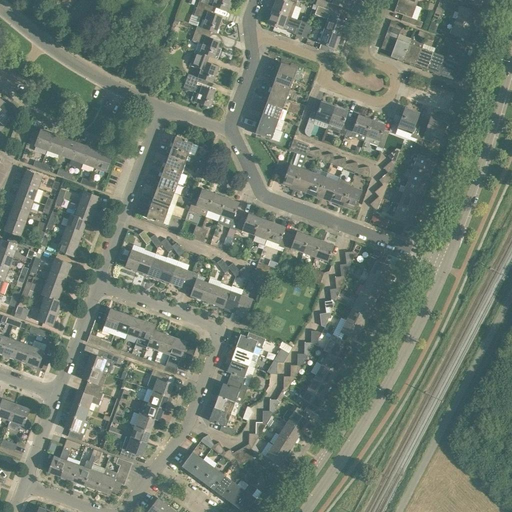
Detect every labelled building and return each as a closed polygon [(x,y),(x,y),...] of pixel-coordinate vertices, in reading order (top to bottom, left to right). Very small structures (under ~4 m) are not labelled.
[(199,2),(226,12),(230,0),(205,0),(204,4),(199,2)] [(297,0),(280,0),(281,0),(279,0),(277,0),(273,12),(291,18),(297,0)] [(315,0),(314,5),(323,9),(326,10),(338,14),(339,15),(340,14),(339,13),(341,8),(350,11),(353,0),(332,0),(331,4),(329,3),(320,0),(315,0)] [(422,23),(414,20),(411,19),(416,6),(398,0),(397,0),(398,0),(395,10),(394,9),(393,12),(403,16),(401,21),(420,28),(422,23)] [(226,12),(199,2),(194,16),(204,20),(202,28),(197,27),(216,34),(222,17),(210,13),(212,7),(226,12)] [(461,8),(459,14),(456,21),(471,27),(476,14),(461,8)] [(94,15),(88,9),(83,14),(89,20),(94,15)] [(324,30),(340,36),(345,23),(336,20),(338,14),(326,10),(323,9),(320,17),(328,20),(324,30)] [(293,35),(296,35),(301,38),(306,24),(301,22),(291,18),(273,12),(268,24),(275,26),(275,28),(282,31),(284,25),(295,29),(293,35)] [(400,31),(402,25),(391,21),(389,27),(400,31)] [(456,21),(452,35),(466,40),(471,27),(456,21)] [(85,27),(80,22),(72,30),(78,35),(85,27)] [(306,24),(301,38),(307,40),(312,26),(306,24)] [(221,49),(218,48),(220,42),(208,38),(210,32),(216,34),(197,27),(192,41),(202,45),(199,53),(195,51),(214,59),(218,60),(221,49)] [(387,32),(398,36),(400,31),(389,27),(387,32)] [(335,50),(340,36),(324,30),(319,44),(335,50)] [(385,38),(396,42),(397,40),(398,36),(387,32),(385,38)] [(396,42),(385,38),(383,43),(394,47),(396,42)] [(409,44),(397,40),(396,42),(394,47),(392,53),(390,57),(400,61),(400,62),(402,63),(409,44)] [(383,43),(381,49),(392,53),(394,47),(383,43)] [(449,79),(449,80),(451,81),(458,63),(455,62),(459,51),(457,50),(459,45),(451,43),(449,48),(446,58),(439,77),(439,76),(449,79)] [(412,66),(412,67),(414,68),(421,49),(409,44),(402,63),(403,62),(412,66)] [(424,70),(424,71),(427,72),(433,53),(421,49),(414,68),(415,68),(415,67),(424,70)] [(214,59),(195,51),(189,66),(200,70),(198,78),(188,75),(193,77),(212,84),(218,67),(206,63),(208,57),(214,59)] [(439,77),(446,58),(433,53),(427,72),(427,71),(437,75),(436,76),(439,77)] [(278,62),(276,68),(279,69),(277,74),(293,80),(297,69),(289,66),(280,63),(278,62)] [(289,90),(293,80),(277,74),(274,73),(271,83),(289,90)] [(187,91),(188,91),(199,95),(196,103),(197,104),(195,108),(202,111),(204,106),(210,109),(216,92),(210,90),(212,84),(193,77),(188,75),(183,88),(188,90),(187,91)] [(267,93),(286,100),(289,90),(271,83),(267,93)] [(282,110),(286,100),(267,93),(263,103),(282,110)] [(315,103),(308,123),(314,125),(315,121),(328,125),(334,107),(321,102),(320,104),(315,103)] [(14,112),(4,103),(0,108),(0,122),(3,125),(14,112)] [(278,120),(282,110),(263,103),(260,113),(278,120)] [(345,136),(351,119),(346,117),(347,112),(334,107),(328,125),(340,130),(339,134),(345,136)] [(410,137),(416,140),(423,121),(418,119),(419,114),(404,108),(397,128),(412,133),(410,137)] [(256,123),(275,130),(278,120),(260,113),(256,123)] [(351,119),(345,136),(351,138),(353,133),(365,138),(372,121),(358,116),(356,121),(351,119)] [(423,121),(416,140),(415,143),(421,145),(423,139),(432,142),(434,137),(440,139),(446,124),(430,118),(429,123),(423,121)] [(384,130),(385,126),(372,121),(365,138),(378,142),(376,148),(382,150),(389,132),(384,130)] [(271,140),(275,130),(256,123),(252,133),(271,140)] [(309,137),(314,125),(308,123),(304,132),(304,133),(305,134),(305,135),(306,136),(307,136),(309,137)] [(46,152),(53,135),(40,130),(34,147),(46,152)] [(65,139),(53,135),(46,152),(58,156),(65,139)] [(168,147),(188,154),(192,144),(172,136),(169,143),(172,144),(171,147),(168,146),(168,147)] [(58,156),(70,160),(77,143),(65,139),(58,156)] [(309,146),(293,140),(290,150),(306,156),(307,152),(310,152),(309,146)] [(77,143),(70,160),(82,165),(89,148),(77,143)] [(185,164),(190,167),(194,156),(188,154),(168,147),(166,153),(169,154),(168,157),(165,156),(165,157),(185,164)] [(89,148),(82,165),(94,169),(101,152),(89,148)] [(396,149),(388,156),(392,161),(396,163),(400,150),(396,149)] [(307,152),(306,156),(318,160),(320,157),(322,156),(321,150),(310,152),(307,152)] [(101,152),(94,169),(106,174),(113,157),(101,152)] [(320,157),(318,160),(330,164),(332,161),(334,160),(333,155),(322,156),(320,157)] [(434,164),(417,157),(413,155),(408,167),(412,169),(430,176),(434,164)] [(181,174),(185,164),(165,157),(162,163),(165,164),(164,167),(161,166),(161,167),(181,174)] [(332,161),(330,164),(343,169),(344,165),(346,165),(345,159),(334,160),(332,161)] [(391,175),(396,163),(392,161),(383,168),(387,173),(391,175)] [(203,170),(205,165),(205,164),(200,163),(199,162),(197,168),(203,170)] [(344,165),(343,169),(354,173),(356,170),(358,169),(357,163),(346,165),(344,165)] [(282,164),(281,167),(277,177),(284,179),(282,185),(294,189),(301,170),(289,165),(289,166),(282,164)] [(160,178),(177,184),(181,174),(161,167),(159,173),(162,174),(160,178)] [(354,173),(368,178),(370,174),(369,167),(358,169),(356,170),(354,173)] [(412,169),(407,181),(425,188),(430,176),(412,169)] [(313,175),(301,170),(294,189),(306,193),(313,175)] [(42,177),(26,171),(25,171),(21,183),(38,189),(42,177)] [(78,177),(73,175),(66,173),(64,178),(76,182),(78,177)] [(387,187),(391,175),(387,173),(379,181),(382,185),(387,187)] [(318,198),(325,179),(313,175),(306,193),(318,198)] [(88,187),(90,181),(82,178),(82,179),(78,177),(76,182),(88,187)] [(177,184),(160,178),(159,182),(156,181),(154,187),(174,194),(177,184)] [(337,183),(325,179),(318,198),(330,202),(337,183)] [(339,179),(337,183),(330,202),(342,207),(349,187),(351,183),(339,179)] [(95,189),(95,188),(97,184),(90,181),(88,187),(95,189)] [(403,193),(420,200),(425,188),(407,181),(403,193)] [(33,201),(38,189),(21,183),(17,195),(33,201)] [(387,187),(382,185),(383,186),(374,193),(378,197),(383,199),(387,187)] [(150,197),(170,204),(174,194),(154,187),(157,188),(155,192),(153,191),(150,197)] [(362,192),(349,187),(342,207),(355,211),(362,192)] [(207,211),(208,212),(214,195),(204,191),(204,190),(202,189),(197,202),(192,200),(188,211),(205,218),(207,211)] [(393,203),(398,205),(416,212),(420,200),(403,193),(397,191),(393,203)] [(78,205),(95,211),(100,199),(83,192),(78,205)] [(208,212),(220,216),(226,199),(216,196),(216,194),(214,194),(214,195),(208,212)] [(12,207),(29,213),(33,201),(17,195),(12,207)] [(146,207),(167,214),(170,204),(150,197),(153,199),(152,202),(149,201),(146,207)] [(378,197),(370,205),(374,209),(378,211),(383,199),(378,197)] [(232,239),(235,231),(241,216),(235,214),(239,204),(228,200),(229,199),(226,198),(226,199),(220,216),(232,221),(229,229),(226,237),(232,239)] [(95,211),(78,205),(74,217),(70,215),(70,216),(87,222),(91,223),(95,211)] [(411,224),(416,212),(398,205),(393,217),(411,224)] [(25,225),(29,213),(12,207),(8,219),(25,225)] [(167,214),(146,207),(150,208),(148,212),(145,211),(143,217),(163,224),(167,214)] [(242,232),(253,236),(260,219),(250,216),(250,214),(248,214),(246,218),(241,216),(235,231),(241,233),(242,232)] [(381,218),(372,215),(370,223),(378,226),(381,218)] [(87,222),(70,216),(65,227),(83,233),(87,222)] [(253,236),(266,241),(272,224),(262,220),(263,219),(260,218),(260,219),(253,236)] [(8,219),(3,231),(20,237),(25,225),(8,219)] [(272,224),(266,241),(279,245),(278,247),(284,249),(289,234),(284,232),(285,228),(275,225),(275,223),(273,222),(272,224)] [(196,226),(191,239),(197,241),(202,229),(196,226)] [(83,233),(65,227),(61,239),(78,245),(83,233)] [(197,241),(203,243),(207,231),(202,229),(197,241)] [(144,231),(138,235),(146,245),(151,241),(149,239),(144,231)] [(289,234),(284,249),(290,251),(290,249),(303,254),(309,237),(299,233),(299,232),(297,231),(295,236),(289,234)] [(157,249),(162,245),(160,243),(155,235),(149,239),(151,241),(157,249)] [(309,237),(303,254),(315,258),(321,242),(312,238),(312,237),(309,236),(309,237)] [(44,250),(48,240),(42,238),(40,245),(39,249),(44,250)] [(78,245),(61,239),(57,251),(74,258),(78,245)] [(160,243),(162,245),(168,253),(173,249),(171,247),(166,239),(160,243)] [(0,240),(0,253),(13,258),(17,246),(0,240)] [(321,242),(315,258),(328,263),(334,246),(324,242),(324,241),(321,241),(321,242)] [(185,253),(183,251),(177,243),(171,247),(173,249),(179,257),(185,253)] [(136,272),(142,255),(131,251),(125,267),(136,272)] [(355,254),(351,252),(345,253),(346,265),(350,267),(355,254)] [(13,258),(0,253),(0,267),(9,270),(13,258)] [(142,255),(136,272),(147,276),(153,259),(142,255)] [(369,273),(385,281),(391,269),(379,263),(370,258),(367,264),(370,265),(367,272),(370,273),(369,273)] [(49,271),(67,277),(71,265),(54,259),(49,271)] [(153,259),(147,276),(158,280),(164,263),(153,259)] [(222,259),(217,263),(224,273),(229,269),(228,267),(222,259)] [(164,263),(158,280),(169,284),(176,267),(164,263)] [(235,277),(240,274),(239,271),(233,263),(228,267),(229,269),(235,277)] [(264,282),(270,267),(258,263),(255,271),(262,281),(264,282)] [(345,279),(350,267),(346,265),(339,265),(341,277),(345,279)] [(0,267),(0,280),(4,282),(9,270),(0,267)] [(176,267),(169,284),(181,288),(183,284),(188,285),(192,273),(176,267)] [(239,271),(240,274),(246,281),(251,278),(250,275),(244,267),(239,271)] [(322,280),(324,273),(311,269),(309,275),(322,280)] [(49,271),(45,283),(62,289),(67,277),(49,271)] [(257,285),(262,281),(255,271),(250,275),(251,278),(257,285)] [(192,273),(188,285),(193,287),(190,297),(201,301),(208,283),(197,280),(199,275),(192,273)] [(364,285),(380,293),(385,281),(369,273),(364,285)] [(21,288),(25,276),(20,274),(17,282),(18,282),(16,286),(21,288)] [(309,275),(307,281),(320,285),(322,280),(309,275)] [(340,291),(345,279),(341,277),(335,278),(336,289),(335,289),(340,291)] [(58,301),(62,289),(45,283),(41,295),(45,296),(58,301)] [(208,283),(201,301),(212,305),(219,288),(208,283)] [(358,297),(374,305),(380,293),(364,285),(358,297)] [(219,288),(212,305),(224,309),(230,292),(219,288)] [(335,304),(340,291),(335,289),(329,290),(331,301),(335,304)] [(235,313),(241,296),(230,292),(224,309),(235,313)] [(45,296),(40,309),(57,315),(62,303),(58,301),(45,296)] [(253,300),(241,296),(235,313),(246,317),(253,300)] [(352,309),(368,317),(374,305),(358,297),(352,309)] [(330,316),(335,304),(331,301),(325,302),(326,314),(330,316)] [(14,317),(19,319),(23,308),(18,306),(14,317)] [(57,315),(40,309),(36,321),(53,327),(57,315)] [(362,329),(368,317),(352,309),(346,321),(362,329)] [(116,331),(122,314),(110,310),(104,326),(116,331)] [(122,314),(116,331),(127,335),(133,318),(122,314)] [(321,326),(325,328),(330,316),(326,314),(319,314),(321,326)] [(133,318),(127,335),(138,339),(144,322),(133,318)] [(356,341),(362,329),(346,321),(340,333),(356,341)] [(144,322),(138,339),(148,342),(149,342),(153,331),(154,331),(155,326),(144,322)] [(149,342),(148,342),(146,347),(158,352),(164,335),(154,331),(153,331),(149,342)] [(314,345),(321,334),(318,332),(311,332),(311,343),(314,345)] [(259,356),(262,348),(265,339),(248,333),(248,334),(254,336),(252,340),(240,335),(235,348),(236,348),(252,354),(259,356)] [(164,335),(158,352),(169,356),(175,339),(164,335)] [(97,347),(108,351),(110,347),(111,342),(100,338),(97,347)] [(14,360),(20,343),(8,339),(2,355),(14,360)] [(187,343),(175,339),(169,356),(181,360),(187,343)] [(328,354),(343,363),(350,351),(330,339),(323,351),(328,354)] [(20,343),(14,360),(25,364),(32,347),(20,343)] [(304,355),(307,357),(314,345),(311,343),(304,343),(304,355)] [(193,349),(186,346),(184,352),(191,354),(193,349)] [(32,347),(25,364),(38,368),(44,352),(32,347)] [(110,347),(108,351),(119,355),(121,351),(110,347)] [(230,360),(231,360),(248,366),(255,369),(259,356),(252,354),(236,348),(232,358),(231,357),(230,360)] [(283,364),(289,354),(281,349),(273,361),(274,361),(278,363),(283,364)] [(118,358),(113,356),(99,351),(97,356),(91,354),(86,367),(106,374),(110,363),(116,365),(118,358)] [(121,351),(119,355),(130,359),(132,355),(121,351)] [(337,374),(343,363),(328,354),(323,351),(316,362),(321,365),(322,366),(337,374)] [(300,368),(307,357),(304,355),(297,354),(297,366),(300,368)] [(143,358),(132,355),(130,359),(141,363),(143,358)] [(143,358),(141,363),(152,367),(154,363),(143,358)] [(244,379),(248,366),(231,360),(228,370),(227,370),(226,372),(230,374),(228,380),(243,385),(245,379),(244,379)] [(267,372),(268,373),(270,375),(276,375),(277,363),(278,363),(274,361),(273,361),(267,372)] [(165,367),(154,363),(152,367),(164,371),(165,367)] [(164,371),(175,375),(177,369),(166,365),(165,367),(164,371)] [(337,374),(322,366),(321,365),(314,377),(330,385),(337,374)] [(294,379),(300,368),(297,366),(290,366),(290,377),(294,379)] [(99,393),(102,387),(106,374),(86,367),(81,380),(87,382),(85,388),(99,393)] [(146,389),(152,391),(169,397),(174,384),(167,382),(169,377),(153,371),(146,389)] [(283,389),(287,391),(294,379),(290,377),(283,377),(283,389)] [(324,397),(330,385),(314,377),(308,388),(308,389),(324,397)] [(217,396),(241,405),(248,387),(243,385),(228,380),(226,385),(222,384),(220,387),(221,387),(218,396),(217,396)] [(301,406),(304,401),(317,409),(324,397),(308,389),(308,388),(305,387),(303,387),(302,387),(300,388),(299,390),(299,391),(298,393),(302,399),(298,397),(295,402),(301,406)] [(89,410),(91,404),(98,406),(102,394),(99,393),(85,388),(83,393),(77,391),(73,404),(89,410)] [(148,403),(165,409),(169,397),(152,391),(148,403)] [(241,405),(217,396),(216,399),(217,399),(214,409),(230,415),(235,403),(241,405)] [(0,403),(0,417),(2,419),(1,422),(8,425),(15,405),(1,400),(0,403)] [(272,414),(280,402),(276,400),(269,400),(269,412),(272,414)] [(155,420),(155,421),(160,422),(165,409),(148,403),(143,415),(155,420)] [(73,404),(68,416),(85,422),(89,410),(73,404)] [(15,405),(8,425),(6,431),(14,434),(16,427),(26,431),(29,420),(27,419),(30,410),(15,405)] [(297,413),(299,410),(293,406),(290,411),(286,411),(283,417),(283,421),(286,423),(301,433),(309,421),(297,413)] [(253,413),(249,408),(246,407),(242,419),(248,421),(253,413)] [(221,426),(219,431),(232,436),(235,434),(236,431),(226,427),(230,415),(214,409),(209,421),(221,426)] [(266,425),(272,414),(269,412),(263,412),(262,423),(266,425)] [(139,413),(134,426),(151,432),(155,421),(155,420),(143,415),(139,413)] [(85,422),(68,416),(63,429),(70,431),(67,437),(81,442),(84,435),(80,434),(85,422)] [(259,437),(266,425),(262,423),(256,423),(255,434),(259,437)] [(279,434),(294,444),(301,433),(286,423),(279,434)] [(134,426),(130,438),(146,444),(151,432),(134,426)] [(109,430),(107,435),(119,439),(121,435),(118,434),(109,430)] [(251,449),(259,437),(255,434),(249,434),(248,445),(251,449)] [(279,434),(272,445),(287,455),(294,444),(279,434)] [(203,438),(200,442),(211,450),(212,449),(214,446),(208,435),(203,438)] [(135,455),(142,457),(146,444),(130,438),(125,450),(122,449),(119,456),(133,461),(135,455)] [(1,446),(15,451),(17,445),(3,440),(1,446)] [(63,450),(59,459),(53,457),(47,473),(61,478),(66,462),(70,452),(71,448),(74,449),(76,443),(66,440),(63,450)] [(214,446),(212,449),(222,457),(222,456),(226,452),(225,453),(219,443),(214,446)] [(256,457),(251,449),(248,445),(242,448),(250,460),(256,457)] [(279,466),(287,455),(272,445),(264,457),(279,466)] [(250,460),(242,448),(237,451),(245,463),(250,460)] [(73,482),(85,486),(91,470),(96,457),(98,451),(94,449),(92,456),(91,456),(89,462),(86,461),(83,468),(78,466),(73,482)] [(233,464),(236,460),(232,454),(230,450),(226,452),(222,456),(233,464)] [(239,466),(245,463),(237,451),(232,454),(236,460),(239,466)] [(192,475),(203,461),(192,453),(182,467),(192,475)] [(130,469),(132,464),(122,460),(120,466),(130,469)] [(213,468),(203,461),(192,475),(203,483),(213,468)] [(73,482),(78,466),(66,462),(61,478),(73,482)] [(128,475),(130,469),(120,466),(118,471),(128,475)] [(203,483),(213,491),(224,476),(213,468),(203,483)] [(85,486),(97,491),(105,469),(104,469),(103,475),(91,470),(85,486)] [(110,495),(111,492),(117,494),(121,485),(124,486),(126,480),(116,476),(117,474),(105,469),(97,491),(110,495)] [(126,480),(128,475),(118,471),(117,474),(116,476),(126,480)] [(224,476),(213,491),(224,498),(235,484),(224,476)] [(234,506),(245,492),(235,484),(224,498),(234,506)] [(246,511),(255,500),(251,496),(256,489),(250,485),(245,492),(234,506),(242,511),(246,511)] [(158,499),(148,511),(164,511),(168,507),(158,499)]
